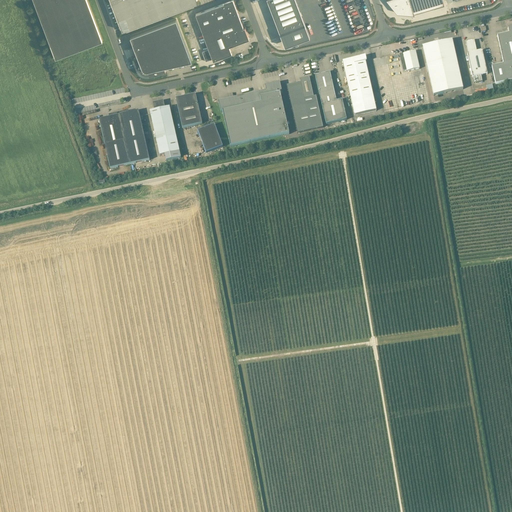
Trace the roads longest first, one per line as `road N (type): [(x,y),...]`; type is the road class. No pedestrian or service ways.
road 1 (unclassified): [(33,208),(511,98)]
road 2 (unclassified): [(139,91),(268,64)]
road 3 (unclassified): [(387,39),(510,12)]
road 4 (unclassified): [(268,64),(387,39)]
